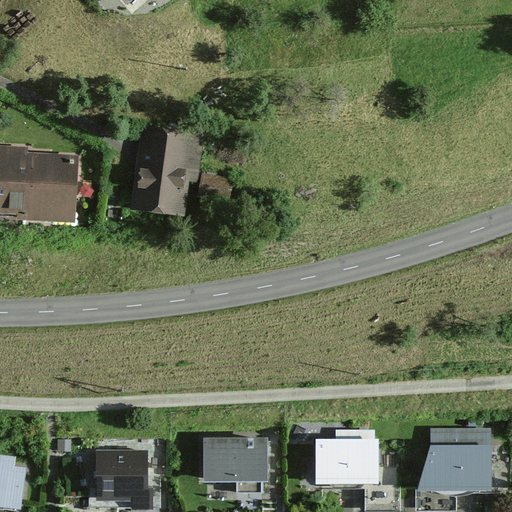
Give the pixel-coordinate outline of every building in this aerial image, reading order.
[(204,138),(150,133),(141,216),(196,221),(204,138)] [(87,155),(0,152),(0,214),(86,217),(87,155)] [(235,198),(234,175),(202,176),(203,199),(235,198)] [(495,430),(432,430),(433,489),(495,489),(495,430)] [(275,440),(208,442),(209,487),(276,485),(275,440)] [(386,441),(322,442),(323,486),(386,485),(386,441)] [(152,455),(101,457),(102,505),(154,503),(152,455)] [(34,461),(0,457),(0,505),(29,509),(34,461)]
